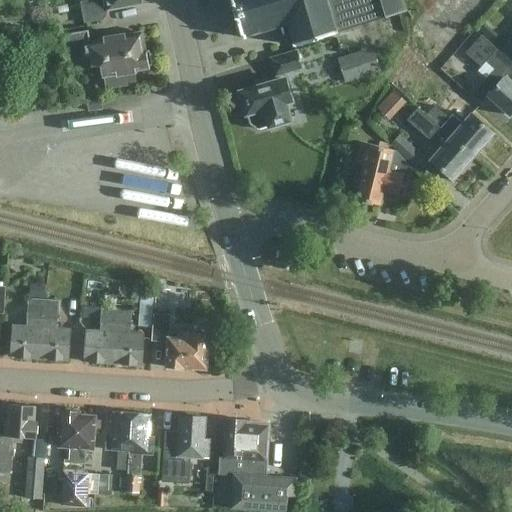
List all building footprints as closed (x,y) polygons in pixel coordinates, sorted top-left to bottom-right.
[(88,0),(80,2),(84,23),(103,19),(108,9),(141,2),(141,0),(88,0)] [(231,0),(233,3),(232,4),(238,25),(239,25),(243,39),(281,27),(283,34),(290,32),(293,45),(337,32),(337,31),(407,10),(403,0),(231,0)] [(436,5),(419,23),(442,44),(459,26),(436,5)] [(60,35),(62,45),(66,70),(101,63),(105,89),(135,83),(133,70),(147,67),(147,65),(151,64),(149,51),(145,51),(141,32),(90,42),(88,30),(60,35)] [(511,67),(511,61),(482,35),(466,53),(482,67),(485,63),(494,70),(475,91),(485,100),(488,97),(509,115),(511,111),(511,84),(503,77),(511,67)] [(337,58),(344,82),(380,71),(372,47),(337,58)] [(303,68),(298,51),(271,59),(277,82),(268,84),(267,81),(256,84),(257,88),(241,93),(250,124),(260,129),(273,125),(274,126),(290,122),(285,101),(293,99),(286,73),(303,68)] [(0,81),(9,82),(9,65),(0,64),(0,81)] [(376,107),(389,119),(405,102),(393,90),(376,107)] [(88,111),(102,109),(101,99),(87,101),(88,111)] [(417,107),(406,120),(426,138),(427,137),(440,149),(430,160),(441,170),(440,171),(439,172),(448,180),(449,179),(450,178),(452,179),(473,156),(441,128),(427,115),(417,107)] [(449,119),(441,128),(473,156),(482,145),(484,146),(484,147),(492,138),(492,137),(490,136),(493,133),(471,114),(459,127),(458,126),(449,119)] [(390,145),(415,169),(425,158),(399,135),(390,145)] [(404,174),(410,176),(412,168),(394,150),(360,141),(355,163),(364,165),(356,198),(379,204),(383,189),(399,193),(404,174)] [(10,356),(39,358),(43,299),(27,298),(25,326),(12,325),(10,356)] [(43,299),(39,358),(68,360),(70,329),(56,328),(58,300),(43,299)] [(83,361),(112,363),(116,304),(101,303),(99,331),(85,330),(83,361)] [(116,304),(112,363),(141,365),(143,334),(130,333),(132,305),(116,304)] [(209,334),(179,332),(179,338),(169,337),(170,315),(153,314),(151,342),(167,343),(165,367),(206,369),(209,334)] [(34,420),(35,406),(8,404),(7,420),(4,419),(3,436),(0,436),(0,481),(6,482),(7,473),(10,474),(12,442),(22,443),(22,438),(36,439),(37,420),(34,420)] [(77,412),(74,408),(66,408),(62,411),(61,411),(59,447),(70,447),(69,460),(65,460),(63,504),(87,506),(88,493),(89,473),(89,470),(84,469),(85,448),(93,449),(95,416),(78,415),(79,412),(77,412)] [(117,463),(116,469),(117,469),(116,481),(127,482),(127,474),(127,470),(131,412),(112,411),(111,434),(106,433),(105,449),(118,450),(117,463)] [(131,412),(127,470),(127,474),(138,474),(140,452),(152,452),(153,436),(149,436),(150,413),(131,412)] [(178,432),(164,431),(160,482),(188,483),(190,457),(207,458),(208,439),(203,439),(205,417),(179,416),(178,432)] [(265,476),(269,425),(245,423),(245,420),(226,419),(223,458),(218,458),(217,475),(233,476),(231,507),(285,511),(286,495),(294,496),(295,478),(265,476)] [(24,497),(41,498),(44,459),(27,458),(24,497)] [(212,491),(213,467),(206,466),(205,491),(212,491)] [(89,473),(88,493),(97,494),(98,473),(89,473)]
